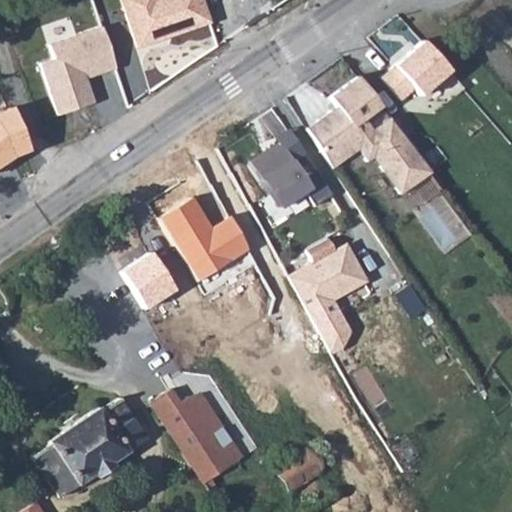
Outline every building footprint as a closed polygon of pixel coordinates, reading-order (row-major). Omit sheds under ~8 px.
[(201,0),(119,0),(136,50),(210,25),(201,0)] [(100,28),(46,45),(50,59),(39,63),(56,115),(90,103),(81,77),(113,67),(100,28)] [(446,69),(419,39),(378,76),(398,99),(411,87),(418,95),(446,69)] [(334,106),(304,128),(323,157),(336,147),(342,155),(353,146),(362,158),(369,154),(397,191),(427,168),(385,113),(365,128),(356,117),(376,103),(356,75),(326,96),(334,106)] [(0,111),(0,161),(8,156),(25,149),(12,108),(0,111)] [(306,185),(275,140),(246,159),(276,206),(306,185)] [(184,198),(152,218),(190,280),(247,252),(229,215),(204,229),(184,198)] [(313,242),(292,254),(299,268),(286,275),(305,310),(331,356),(347,329),(329,297),(362,279),(343,244),(321,256),(313,242)] [(137,307),(166,290),(142,252),(114,270),(137,307)] [(244,462),(197,391),(186,393),(177,398),(168,388),(149,400),(206,486),(221,477),(224,479),(236,471),(234,468),(244,462)] [(142,436),(116,397),(98,408),(96,405),(45,439),(47,442),(29,454),(56,495),(90,471),(93,475),(110,464),(107,460),(142,436)] [(315,467),(304,448),(273,466),(285,485),(315,467)] [(38,511),(31,501),(13,511),(38,511)]
